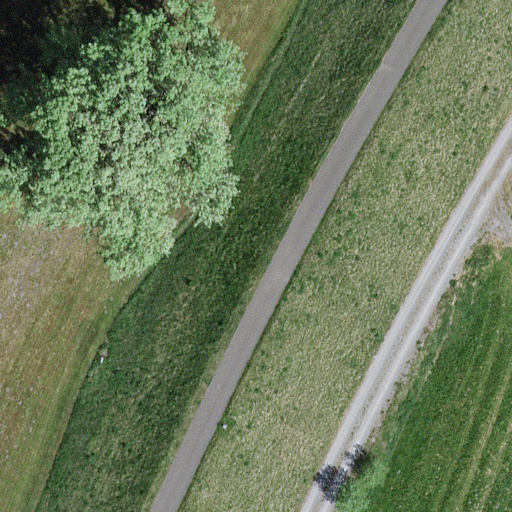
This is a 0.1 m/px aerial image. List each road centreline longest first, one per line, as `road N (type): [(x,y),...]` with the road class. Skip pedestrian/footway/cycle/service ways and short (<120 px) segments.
road 1 (track): [(173,511),(354,150),(444,0)]
road 2 (track): [(511,149),(406,338),(323,511)]
